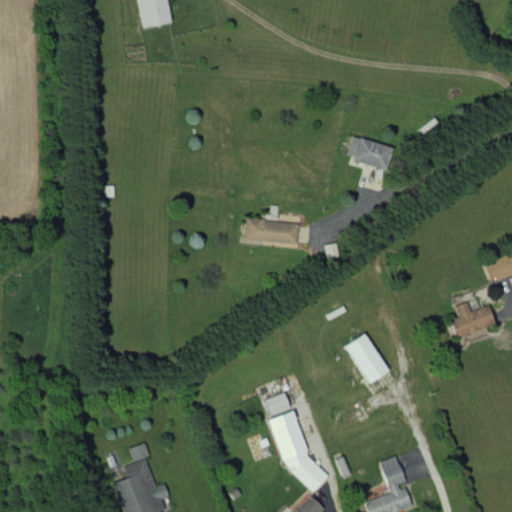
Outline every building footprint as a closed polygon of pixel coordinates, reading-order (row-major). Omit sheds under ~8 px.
[(165,0),(135,0),(139,28),(169,23),(165,0)] [(390,146),(347,136),(343,154),(351,156),(348,165),(383,174),(390,146)] [(296,224),(243,218),(241,240),(294,246),(296,224)] [(511,252),(481,265),(488,283),(511,273),(511,252)] [(491,326),(485,307),(468,312),(465,303),(452,307),(456,318),(449,320),(454,338),(491,326)] [(366,384),(386,372),(364,334),(344,345),(366,384)] [(294,411),(270,419),(295,493),(319,485),(294,411)] [(111,484),(120,511),(161,511),(163,511),(159,500),(166,498),(162,485),(153,488),(143,458),(147,457),(143,444),(127,449),(132,463),(120,467),(125,479),(111,484)] [(365,511),(396,511),(410,508),(397,465),(381,470),(388,494),(363,502),(365,511)] [(290,511),(318,511),(322,508),(307,494),(290,511)]
